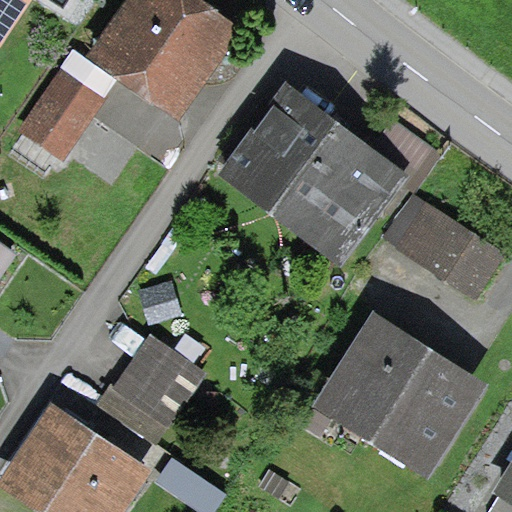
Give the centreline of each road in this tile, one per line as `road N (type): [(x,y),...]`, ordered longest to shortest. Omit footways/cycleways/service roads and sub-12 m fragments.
road 1 (residential): [(0,444),(310,0)]
road 2 (secondary): [(511,142),(319,0)]
